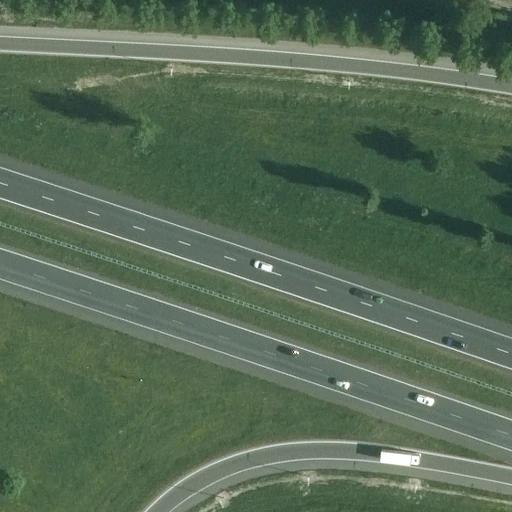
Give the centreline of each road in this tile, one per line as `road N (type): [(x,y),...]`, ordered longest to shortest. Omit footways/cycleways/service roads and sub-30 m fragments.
road 1 (motorway): [(511,355),(0,182)]
road 2 (motorway): [(0,264),(511,436)]
road 3 (motorway): [(511,87),(244,57),(0,44)]
road 4 (motorway): [(158,511),(223,469),(281,454),(335,451),(511,478)]
